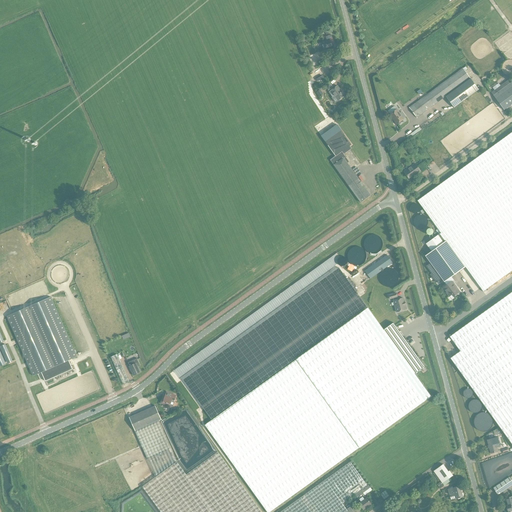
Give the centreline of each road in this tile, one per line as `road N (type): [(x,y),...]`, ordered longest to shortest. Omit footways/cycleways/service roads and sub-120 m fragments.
road 1 (unclassified): [(0,451),(130,395),(396,202)]
road 2 (unclassified): [(396,202),(341,0)]
road 3 (unclassified): [(432,333),(396,202)]
road 4 (unclassified): [(464,450),(432,333)]
